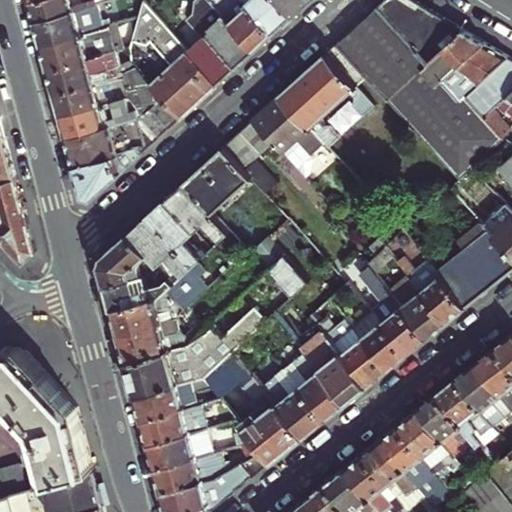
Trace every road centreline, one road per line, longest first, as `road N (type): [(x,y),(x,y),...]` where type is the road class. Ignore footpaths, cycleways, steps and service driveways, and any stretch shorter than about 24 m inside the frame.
road 1 (residential): [(63,249),(91,233),(345,0)]
road 2 (residential): [(511,302),(249,511)]
road 3 (tertiary): [(0,1),(63,249)]
road 4 (tertiary): [(76,294),(136,511)]
